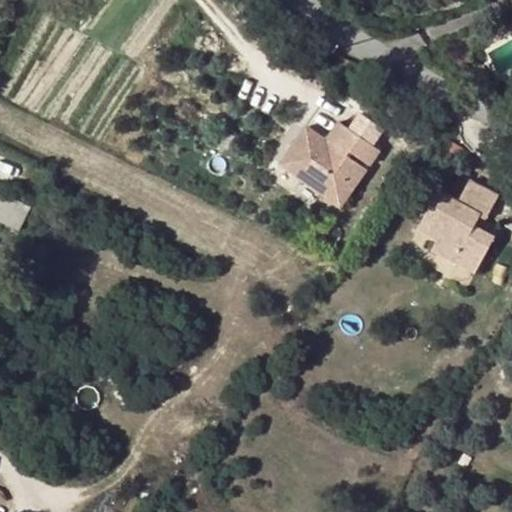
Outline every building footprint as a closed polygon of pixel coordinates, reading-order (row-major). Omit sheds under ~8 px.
[(341,204),(367,169),(347,155),(350,151),(369,164),(380,150),(339,122),(327,141),(307,126),(281,164),(341,204)] [(491,166),(484,177),(494,182),(500,171),(491,166)] [(494,241),(473,229),(479,219),(485,222),(497,199),(469,183),(457,205),(437,194),(416,233),(436,244),(431,253),(474,276),(494,241)] [(0,220),(23,232),(33,210),(0,194),(0,220)] [(0,220),(0,229),(19,240),(23,232),(0,220)] [(169,342),(175,325),(154,317),(148,334),(169,342)]
